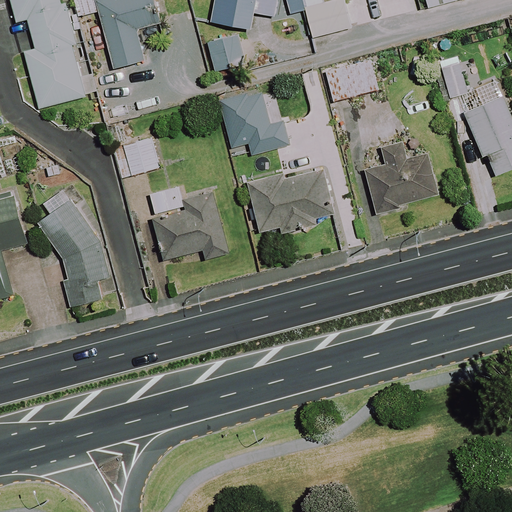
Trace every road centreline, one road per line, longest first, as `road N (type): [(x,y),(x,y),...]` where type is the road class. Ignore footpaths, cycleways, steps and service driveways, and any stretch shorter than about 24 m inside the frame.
road 1 (trunk): [(511,318),(0,457)]
road 2 (trunk): [(0,380),(511,250)]
